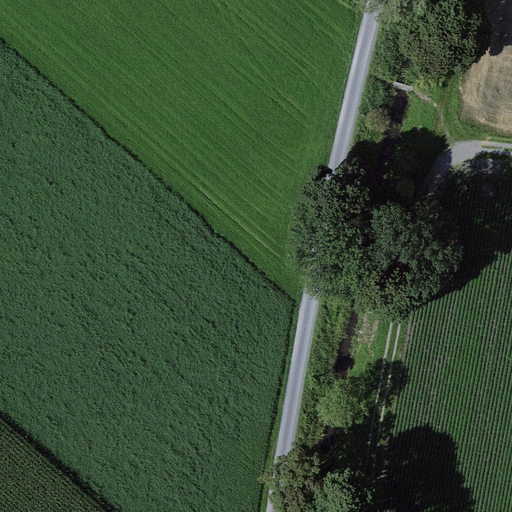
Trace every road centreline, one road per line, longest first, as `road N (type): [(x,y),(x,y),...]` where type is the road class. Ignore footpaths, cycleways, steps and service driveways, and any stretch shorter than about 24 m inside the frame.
road 1 (track): [(355,511),(472,0)]
road 2 (track): [(380,0),(277,511)]
